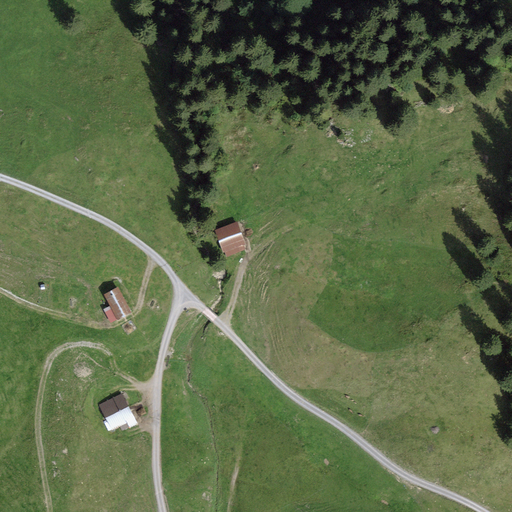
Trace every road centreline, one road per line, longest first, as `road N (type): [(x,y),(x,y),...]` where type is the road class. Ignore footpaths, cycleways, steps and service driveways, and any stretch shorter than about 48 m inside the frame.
road 1 (track): [(475,511),(399,472),(279,386),(148,250),(0,179)]
road 2 (track): [(179,288),(155,394),(166,511)]
